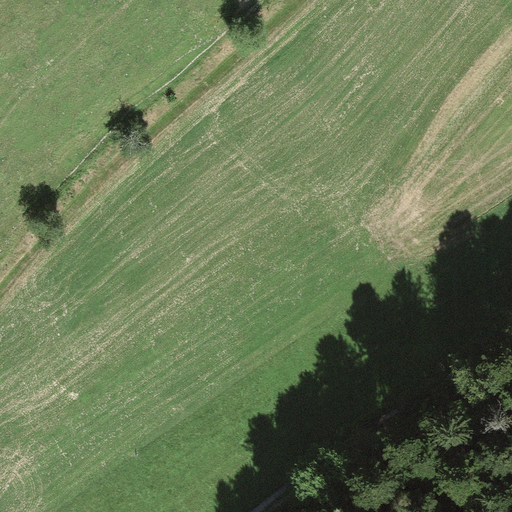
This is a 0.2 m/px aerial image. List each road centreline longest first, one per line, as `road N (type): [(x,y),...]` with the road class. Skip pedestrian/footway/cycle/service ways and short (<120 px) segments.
road 1 (track): [(264,511),(420,405)]
road 2 (track): [(349,511),(420,405)]
